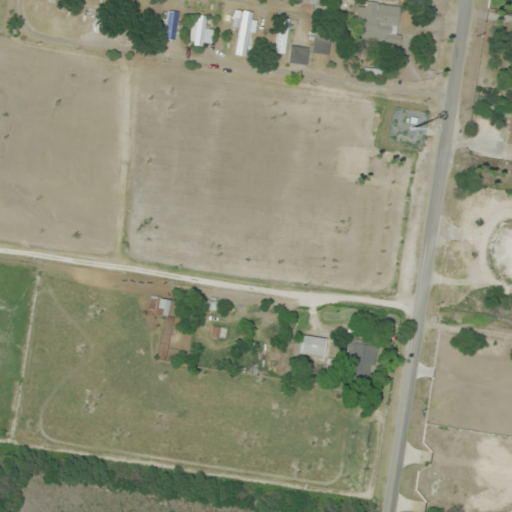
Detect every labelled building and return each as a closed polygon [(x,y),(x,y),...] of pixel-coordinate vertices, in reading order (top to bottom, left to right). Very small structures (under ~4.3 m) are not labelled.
[(45,0),(40,23),(48,25),(54,0),(45,0)] [(143,16),(147,5),(137,2),(133,13),(143,16)] [(365,9),(354,9),(352,42),(398,45),(400,5),(365,3),(365,9)] [(163,40),(173,41),(178,13),(168,11),(163,40)] [(251,14),(241,12),(235,56),(245,57),(251,14)] [(190,46),(211,47),(212,29),(203,29),(204,16),(191,16),(190,46)] [(288,20),(279,19),(276,54),(285,55),(288,20)] [(327,55),(329,37),(313,35),(311,53),(327,55)] [(288,64),(307,64),(307,48),(288,48),(288,64)] [(164,319),(156,358),(179,364),(187,330),(174,327),(176,321),(166,319),(170,301),(150,297),(146,315),(164,319)] [(196,307),(214,312),(217,304),(198,299),(196,307)] [(322,357),(324,339),(301,336),(299,355),(322,357)] [(347,341),(345,382),(372,384),(375,343),(347,341)]
